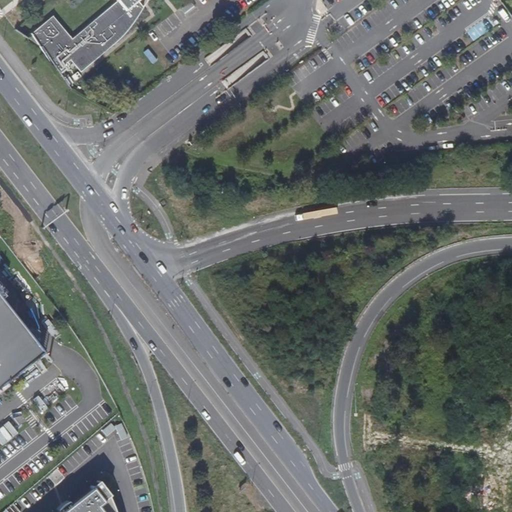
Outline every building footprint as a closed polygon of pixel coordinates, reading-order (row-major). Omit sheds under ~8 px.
[(92,59),(101,54),(117,41),(124,34),(143,8),(136,0),(117,0),(118,0),(72,39),(52,17),(31,35),(41,49),(42,49),(58,70),(69,60),(73,57),(77,60),(80,61),(82,62),(87,61),(92,59)] [(80,73),(101,54),(92,59),(87,61),(82,62),(80,61),(77,60),(73,57),(69,60),(80,73)] [(0,297),(0,384),(42,352),(0,297)] [(106,436),(115,429),(111,423),(102,430),(106,436)] [(121,440),(128,437),(121,424),(115,426),(121,440)] [(115,511),(115,510),(109,496),(110,495),(99,480),(90,487),(91,489),(71,505),(67,500),(57,509),(59,511),(115,511)]
